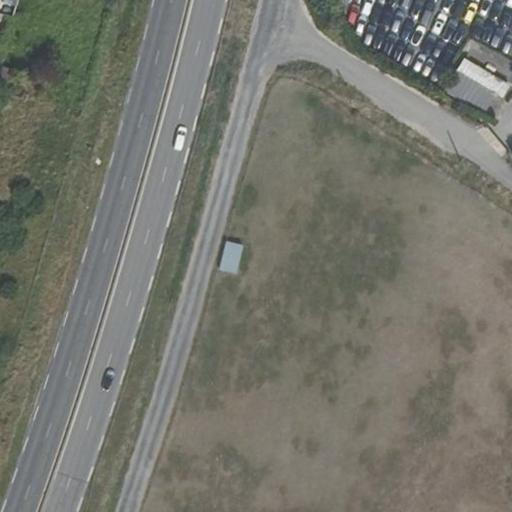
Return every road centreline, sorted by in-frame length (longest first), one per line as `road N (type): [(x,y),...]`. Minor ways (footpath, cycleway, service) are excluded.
road 1 (primary): [(172,0),(106,247),(21,511)]
road 2 (primary): [(60,511),(149,235),(210,0)]
road 3 (unclassified): [(125,511),(270,34)]
road 4 (unclassified): [(270,34),(333,56),(511,180)]
